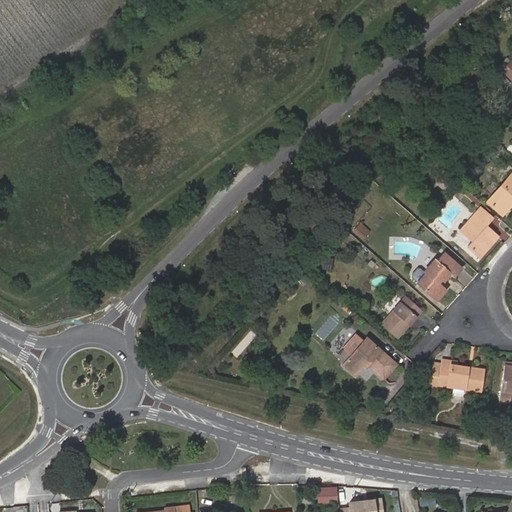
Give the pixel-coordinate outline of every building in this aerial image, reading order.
[(511,60),(502,71),(511,80),(511,60)] [(482,68),(470,70),(471,76),(483,74),(482,68)] [(468,79),(462,85),(468,90),(474,84),(468,79)] [(511,175),(488,202),(502,215),(511,203),(511,175)] [(482,230),(486,226),(492,219),(480,208),(473,217),(461,229),(473,241),(468,247),(479,257),(497,237),(490,230),(487,233),(482,230)] [(362,222),(354,231),(363,239),(371,230),(362,222)] [(461,269),(444,254),(437,262),(435,260),(424,273),(421,270),(419,270),(412,278),(413,280),(417,284),(437,300),(445,291),(440,286),(451,273),(455,276),(461,269)] [(421,311),(405,297),(381,324),(397,338),(421,311)] [(396,365),(367,339),(344,365),(355,374),(366,363),(383,378),(396,365)] [(439,382),(438,385),(480,391),(483,370),(456,366),(457,362),(442,360),(441,365),(440,376),(433,375),(432,382),(439,382)] [(440,376),(441,365),(434,364),(433,375),(440,376)] [(511,370),(504,369),(499,401),(510,403),(511,392),(511,370)] [(336,501),(336,485),(317,485),(317,501),(336,501)] [(383,511),(382,496),(349,500),(350,511),(383,511)]
